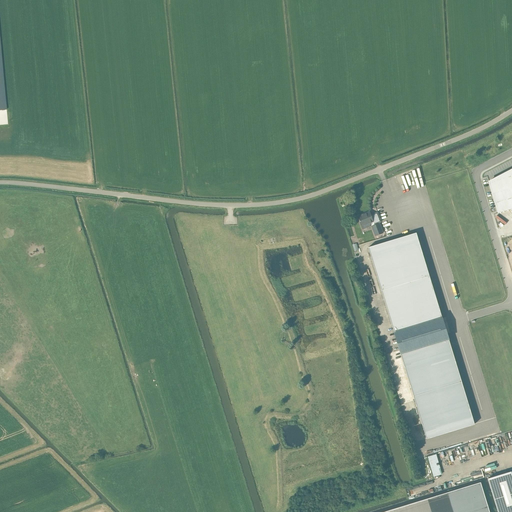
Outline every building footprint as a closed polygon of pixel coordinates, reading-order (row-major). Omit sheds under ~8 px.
[(511,169),(498,177),(489,181),(492,191),(498,212),(497,212),(498,213),(511,208),(511,169)] [(358,217),(361,226),(363,230),(371,226),(375,236),(383,233),(380,223),(374,225),(369,212),(365,213),(365,214),(358,217)] [(417,326),(442,319),(416,233),(368,247),(395,333),(417,326)] [(422,325),(395,333),(427,439),(475,424),(448,338),(428,344),(425,337),(428,336),(427,332),(424,333),(422,325)] [(440,477),(439,475),(442,474),(436,453),(427,456),(434,479),(440,477)] [(497,511),(511,511),(511,474),(511,471),(488,478),(497,511)] [(489,511),(480,482),(382,511),(489,511)]
